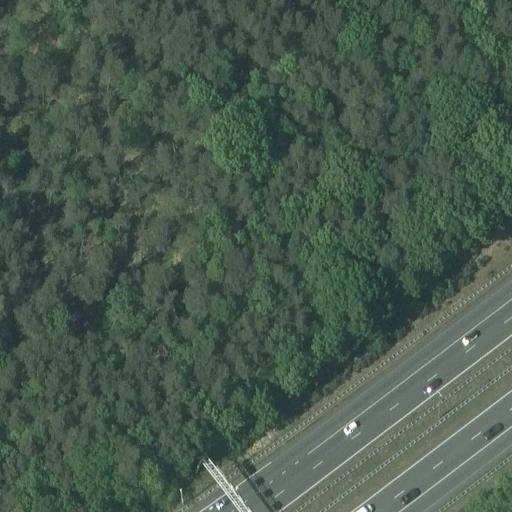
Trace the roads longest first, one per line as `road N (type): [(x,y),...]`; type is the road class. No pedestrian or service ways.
road 1 (motorway): [(511,306),(242,511)]
road 2 (motorway): [(373,511),(511,406)]
